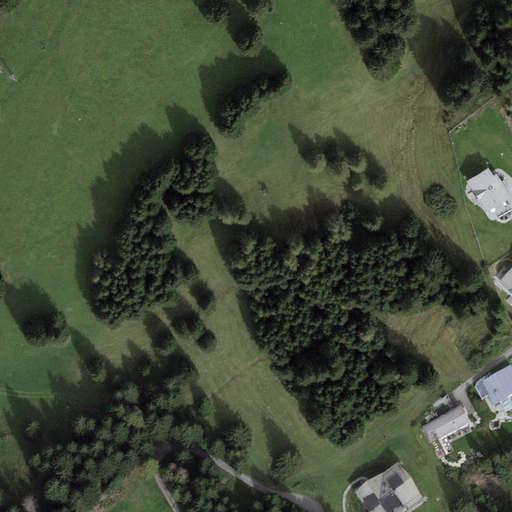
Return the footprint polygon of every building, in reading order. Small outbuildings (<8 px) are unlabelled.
[(488,167),(466,180),(486,212),(510,198),(495,173),(492,175),(488,167)] [(511,267),(495,287),(511,301),(511,267)] [(511,383),(506,372),(480,385),(492,408),(511,397),(511,383)] [(438,442),(467,426),(459,410),(422,429),(426,437),(433,433),(438,442)] [(364,511),(410,511),(422,503),(397,469),(355,499),(364,511)]
